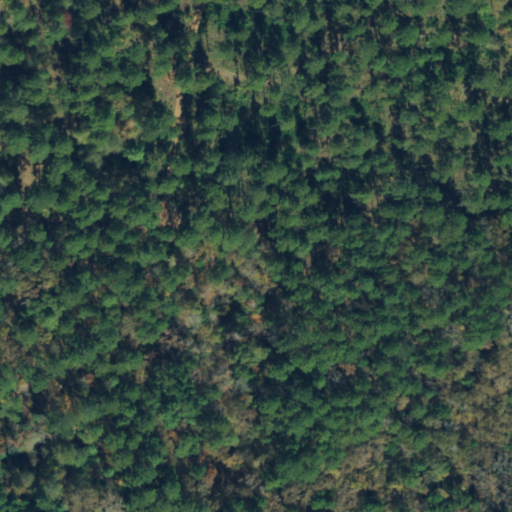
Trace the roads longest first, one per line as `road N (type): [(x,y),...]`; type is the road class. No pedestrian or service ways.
road 1 (residential): [(0,207),(511,207)]
road 2 (residential): [(188,204),(201,0)]
